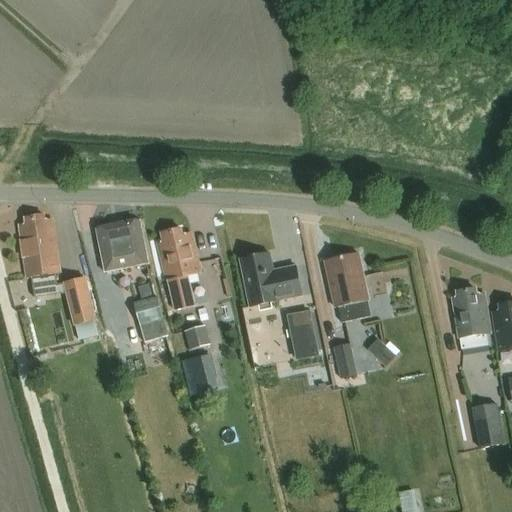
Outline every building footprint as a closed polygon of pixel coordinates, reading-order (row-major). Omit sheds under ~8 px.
[(27,229),(22,230),(29,280),(32,280),(35,299),(46,298),(45,288),(57,286),(56,276),(60,275),(52,224),(44,226),(43,220),(26,223),(27,229)] [(108,275),(148,267),(140,224),(99,232),(108,275)] [(184,239),(182,232),(163,237),(165,246),(160,247),(176,314),(197,309),(190,278),(201,276),(191,237),(184,239)] [(340,310),(344,325),(373,319),(369,303),(370,303),(359,256),(333,262),(334,269),(328,270),(337,310),(340,310)] [(241,263),(252,311),(281,304),(281,303),(304,298),(297,269),(275,274),(271,257),(241,263)] [(85,280),(65,285),(67,294),(79,340),(99,335),(85,280)] [(152,285),(139,288),(142,302),(156,299),(152,285)] [(459,340),(489,336),(483,295),(476,295),(475,291),(458,293),(459,299),(453,299),(459,340)] [(142,302),(135,304),(141,326),(161,320),(156,299),(142,302)] [(501,352),(511,350),(511,304),(501,306),(501,312),(495,313),(501,352)] [(310,312),(292,315),(302,361),(320,357),(310,312)] [(145,343),(166,338),(161,320),(141,326),(145,343)] [(189,352),(211,346),(206,327),(184,333),(189,352)] [(389,343),(385,347),(396,357),(400,352),(389,343)] [(341,380),(357,376),(350,345),(333,349),(341,380)] [(385,347),(376,358),(386,367),(396,357),(385,347)] [(211,357),(182,363),(190,397),(218,391),(211,357)] [(487,432),(477,434),(481,450),(506,445),(498,404),(482,407),(487,432)] [(418,511),(414,491),(398,494),(401,511),(418,511)]
